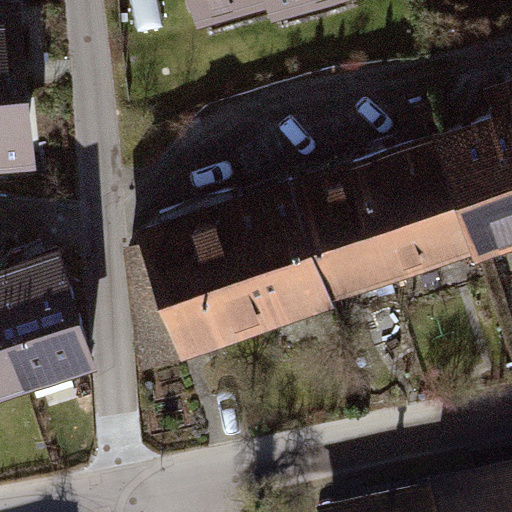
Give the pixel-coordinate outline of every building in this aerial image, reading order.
[(0,0),(0,152),(35,150),(21,0),(0,0)] [(194,0),(198,13),(242,0),(194,0)] [(511,106),(442,130),(479,237),(511,226),(511,106)] [(442,130),(352,159),(391,266),(479,237),(442,130)] [(352,159),(292,177),(330,285),(391,266),(352,159)] [(212,203),(252,312),(330,285),(292,177),(212,203)] [(252,312),(212,203),(146,223),(131,244),(142,349),(252,312)] [(0,421),(107,388),(66,257),(0,277),(0,421)] [(511,511),(511,468),(446,482),(451,511),(511,511)] [(328,511),(451,511),(446,482),(328,507),(328,511)]
